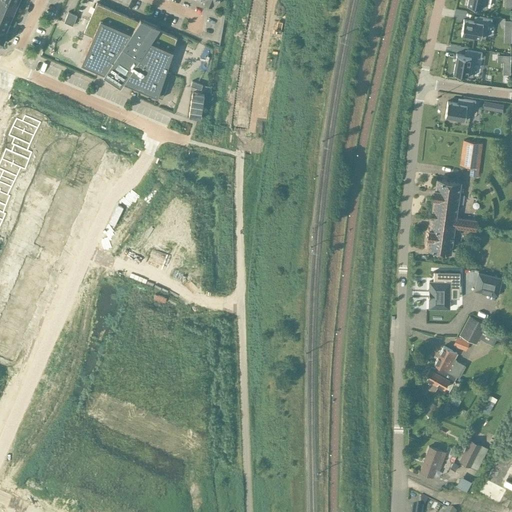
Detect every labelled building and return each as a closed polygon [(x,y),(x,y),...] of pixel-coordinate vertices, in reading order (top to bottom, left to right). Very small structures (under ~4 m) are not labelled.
[(17,4),(7,0),(0,0),(0,8),(12,13),(14,9),(15,10),(17,4)] [(177,37),(161,30),(158,28),(160,26),(140,18),(138,20),(97,2),(84,32),(93,35),(81,62),(104,72),(103,74),(120,85),(125,78),(159,96),(162,98),(171,72),(166,70),(177,37)] [(12,13),(0,8),(0,19),(9,24),(11,18),(10,17),(12,13)] [(73,25),(77,15),(68,11),(64,22),(73,25)] [(464,18),(461,33),(462,33),(466,34),(465,36),(472,37),(472,35),(480,36),(480,37),(485,37),(488,24),(491,25),(492,18),(480,16),(478,21),(473,21),(464,19),(464,18)] [(9,24),(0,19),(0,31),(5,34),(5,33),(4,33),(5,29),(6,29),(9,24)] [(453,72),(472,76),(475,57),(481,58),(482,51),(467,49),(466,55),(464,54),(456,53),(456,54),(453,72)] [(201,89),(203,84),(192,80),(190,85),(201,89)] [(201,118),(204,94),(192,92),(189,116),(201,118)] [(447,100),(445,115),(463,118),(464,119),(464,118),(469,119),(471,106),(474,106),(476,100),(463,97),(462,103),(457,102),(448,101),(448,100),(447,100)] [(16,120),(12,129),(34,138),(41,122),(36,120),(25,115),(22,121),(16,119),(16,120)] [(12,129),(8,138),(14,140),(11,146),(13,147),(27,153),(28,152),(34,138),(12,129)] [(463,140),(460,165),(468,166),(470,166),(470,171),(478,172),(482,142),(463,140)] [(80,143),(76,153),(99,164),(99,163),(98,163),(98,162),(100,159),(103,153),(100,152),(98,151),(100,148),(95,146),(90,144),(89,147),(80,143)] [(5,150),(1,159),(25,170),(25,169),(32,154),(28,152),(27,153),(13,147),(11,152),(5,150)] [(76,153),(71,163),(95,174),(99,164),(76,153)] [(1,159),(0,162),(0,169),(3,171),(3,172),(0,177),(14,183),(20,186),(26,170),(25,169),(25,170),(1,159)] [(71,163),(67,173),(89,183),(91,179),(94,174),(95,174),(71,163)] [(67,173),(63,183),(85,193),(88,187),(89,183),(67,173)] [(0,194),(8,198),(8,197),(11,191),(14,183),(0,177),(0,194)] [(431,218),(476,224),(477,220),(456,217),(461,182),(437,179),(435,188),(434,188),(433,198),(434,198),(432,210),(431,216),(431,217),(431,218)] [(63,183),(59,193),(82,203),(81,202),(83,198),(85,193),(63,183)] [(59,193),(54,203),(77,213),(82,203),(59,193)] [(0,194),(0,212),(5,215),(6,214),(3,213),(6,208),(10,198),(8,197),(8,198),(0,194)] [(54,203),(50,213),(72,223),(74,218),(76,213),(77,214),(77,213),(54,203)] [(50,213),(46,223),(69,233),(68,232),(70,227),(72,223),(50,213)] [(475,229),(476,224),(431,218),(430,228),(429,228),(428,238),(427,248),(451,251),(454,227),(475,229)] [(46,223),(41,233),(65,243),(69,233),(46,223)] [(41,233),(37,243),(59,253),(61,247),(63,243),(64,243),(65,243),(41,233)] [(28,259),(23,269),(46,279),(47,279),(46,278),(47,274),(50,268),(46,267),(45,266),(46,264),(38,261),(37,263),(36,262),(28,259)] [(23,269),(19,279),(42,289),(46,279),(23,269)] [(434,282),(430,282),(430,308),(450,308),(450,288),(460,288),(460,272),(434,272),(434,282)] [(478,272),(474,289),(498,295),(501,277),(478,272)] [(19,279),(14,289),(37,299),(39,294),(41,289),(42,290),(42,289),(19,279)] [(14,289),(10,299),(34,309),(34,308),(33,308),(35,303),(37,299),(14,289)] [(10,299),(6,309),(29,319),(32,313),(34,309),(10,299)] [(2,318),(2,319),(24,328),(26,324),(28,319),(29,319),(6,309),(10,311),(8,315),(6,320),(2,318)] [(459,334),(476,343),(486,324),(470,315),(459,334)] [(2,319),(0,322),(0,329),(21,339),(21,338),(20,338),(22,333),(24,328),(2,319)] [(0,329),(0,341),(16,349),(21,339),(0,329)] [(511,335),(505,332),(499,343),(508,348),(511,340),(511,335)] [(469,341),(457,337),(454,344),(466,349),(469,341)] [(0,341),(0,353),(11,358),(13,353),(15,349),(16,349),(0,341)] [(444,345),(434,364),(436,365),(456,376),(456,375),(458,376),(459,377),(465,365),(453,359),(457,352),(444,345)] [(429,368),(424,377),(444,388),(448,380),(453,383),(456,376),(436,365),(434,368),(431,366),(430,369),(429,368)] [(489,394),(481,409),(489,413),(497,398),(489,394)] [(431,401),(425,413),(431,416),(437,405),(431,401)] [(470,438),(459,460),(471,466),(481,444),(470,438)] [(429,446),(426,454),(443,460),(446,452),(429,446)] [(439,470),(443,460),(426,454),(420,471),(433,476),(436,468),(439,470)]
